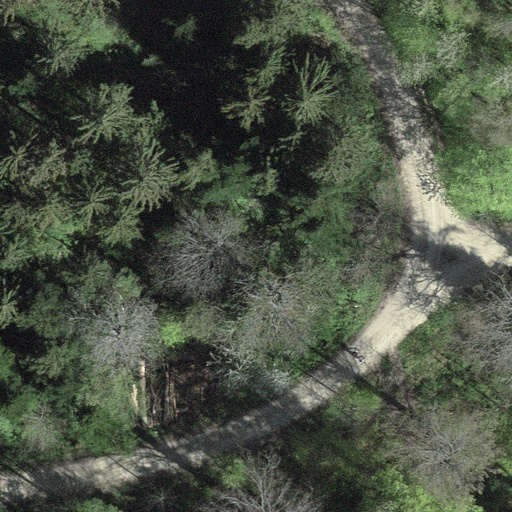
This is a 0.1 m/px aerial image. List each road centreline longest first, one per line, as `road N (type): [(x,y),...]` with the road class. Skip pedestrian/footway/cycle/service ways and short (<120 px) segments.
road 1 (track): [(426,285),(354,368),(275,418),(207,447),(0,489)]
road 2 (track): [(341,0),(378,49),(400,102),(421,187),(426,285)]
